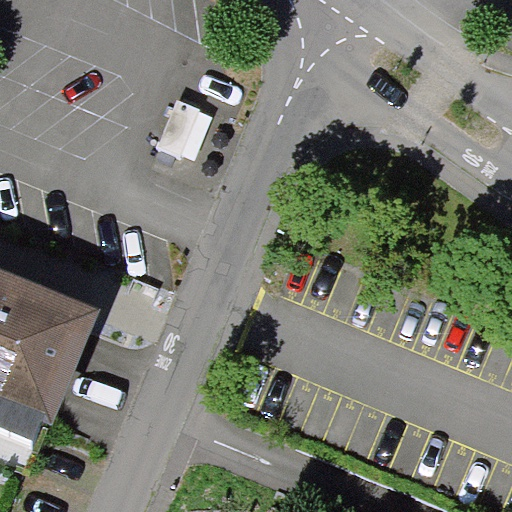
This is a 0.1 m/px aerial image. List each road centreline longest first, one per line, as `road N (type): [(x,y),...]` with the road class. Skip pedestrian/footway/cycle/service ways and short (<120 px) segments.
road 1 (residential): [(342,14),(304,70),(117,511)]
road 2 (residential): [(342,14),(511,133)]
